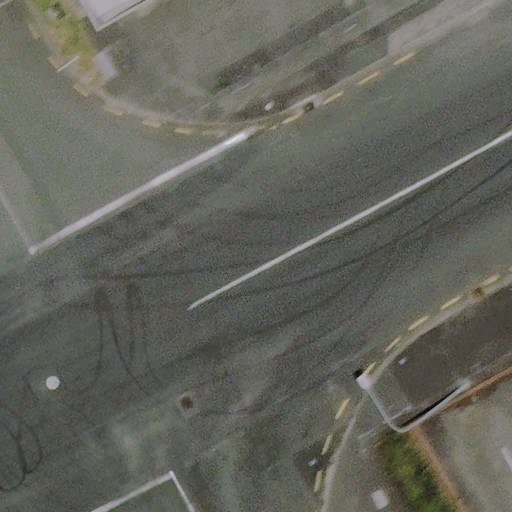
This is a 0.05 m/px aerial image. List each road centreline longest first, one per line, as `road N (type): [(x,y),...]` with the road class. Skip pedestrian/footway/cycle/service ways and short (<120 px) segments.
road 1 (tertiary): [(511,128),(101,358)]
road 2 (unclassified): [(0,188),(101,358)]
road 3 (unclassified): [(101,358),(188,511)]
